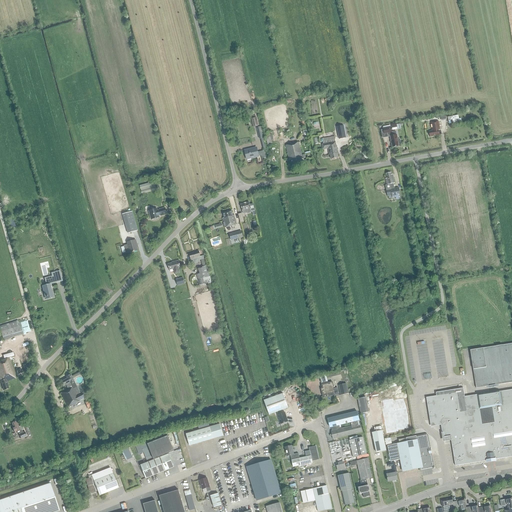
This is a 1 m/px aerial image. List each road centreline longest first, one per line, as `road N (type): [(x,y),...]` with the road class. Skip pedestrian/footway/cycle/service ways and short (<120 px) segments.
road 1 (unclassified): [(88,511),(304,426),(320,433),(338,511)]
road 2 (unclassified): [(0,414),(205,206),(239,191)]
road 3 (unclassified): [(239,191),(511,140)]
road 4 (track): [(82,511),(71,476),(80,452),(169,421),(260,403)]
road 5 (unclassified): [(190,0),(239,191)]
road 6 (track): [(417,169),(405,182),(431,300),(441,305)]
road 7 (unclassified): [(382,511),(447,487),(511,476)]
